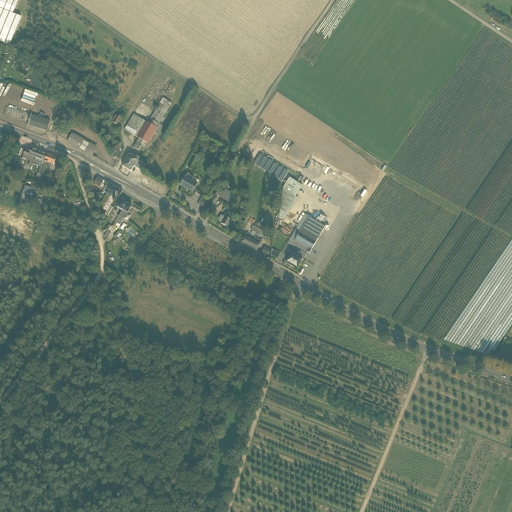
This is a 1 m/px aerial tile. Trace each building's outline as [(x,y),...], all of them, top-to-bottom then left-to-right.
[(17,5),(5,0),(0,0),(0,8),(13,14),(17,5)] [(21,17),(13,14),(0,8),(0,41),(10,46),(21,17)] [(27,70),(31,67),(26,60),(22,63),(27,70)] [(163,98),(148,123),(157,128),(154,133),(157,136),(163,126),(161,125),(167,115),(165,114),(171,103),(163,98)] [(28,125),(31,116),(32,111),(7,105),(3,120),(28,125)] [(125,130),(139,138),(148,123),(134,114),(125,130)] [(31,116),(28,125),(47,131),(50,121),(42,118),(42,116),(39,115),(38,117),(31,116)] [(112,122),(118,126),(122,119),(116,115),(112,122)] [(157,128),(148,123),(139,138),(144,141),(148,143),(154,133),(157,128)] [(72,135),(68,141),(92,155),(96,149),(72,135)] [(133,148),(138,150),(144,141),(139,138),(133,148)] [(376,169),(334,140),(322,157),(364,186),(376,169)] [(23,155),(23,156),(23,157),(24,157),(24,158),(25,158),(28,159),(26,163),(26,162),(25,164),(32,167),(33,165),(34,162),(35,159),(36,158),(36,157),(35,157),(37,150),(32,148),(27,146),(25,150),(23,155)] [(34,162),(33,165),(40,168),(38,173),(43,175),(46,169),(43,168),(45,162),(45,161),(46,158),(45,157),(47,154),(37,150),(35,157),(36,157),(36,158),(35,159),(34,162)] [(45,162),(43,168),(46,169),(48,170),(49,167),(50,167),(51,164),(54,165),(57,157),(47,154),(45,157),(46,158),(45,161),(45,162)] [(134,166),(138,160),(129,154),(122,166),(131,171),(134,166)] [(260,154),(254,164),(256,166),(263,156),(260,154)] [(265,157),(258,167),(261,169),(267,159),(265,157)] [(141,161),(138,160),(134,166),(143,172),(148,164),(142,160),(141,161)] [(269,160),(263,170),(265,172),(272,162),(269,160)] [(275,163),(268,173),(270,175),(277,165),(275,163)] [(280,167),(273,177),(276,178),(282,168),(280,167)] [(285,170),(278,180),(281,181),(287,171),(285,170)] [(181,185),(193,193),(198,184),(197,184),(191,180),(193,178),(188,175),(186,178),(185,177),(182,182),(183,182),(181,185)] [(94,183),(100,187),(102,183),(104,180),(98,177),(94,183)] [(302,186),(290,178),(283,188),(295,197),(302,186)] [(268,182),(265,186),(271,192),(274,188),(268,182)] [(104,192),(107,193),(114,198),(115,195),(119,189),(109,183),(107,186),(105,190),(104,192)] [(279,216),(284,220),(298,198),(295,197),(283,188),(279,216)] [(238,198),(225,190),(223,193),(221,196),(234,204),(238,198)] [(114,198),(107,193),(99,206),(107,211),(110,206),(114,198)] [(22,195),(21,199),(41,205),(42,201),(33,198),(22,195)] [(221,196),(220,198),(233,206),(234,204),(221,196)] [(198,204),(203,207),(207,199),(202,197),(198,204)] [(117,215),(119,216),(127,203),(122,200),(117,208),(120,210),(117,215)] [(119,216),(121,218),(124,212),(126,214),(127,214),(132,206),(127,203),(119,216)] [(289,242),(293,244),(295,240),(300,233),(309,217),(305,214),(289,242)] [(224,215),(223,217),(225,218),(222,223),(221,224),(224,225),(223,226),(226,228),(227,227),(231,220),(232,217),(229,215),(228,217),(225,215),(225,216),(224,215)] [(309,217),(300,233),(316,242),(324,228),(325,226),(309,217)] [(241,243),(248,247),(252,240),(254,237),(250,235),(246,233),(241,243)] [(316,242),(300,233),(295,240),(308,248),(306,252),(309,254),(316,242)] [(261,241),(254,237),(252,240),(248,247),(256,251),(260,244),(261,241)] [(292,245),(309,255),(309,254),(306,252),(308,248),(295,240),(293,244),(292,245)] [(262,253),(267,255),(270,250),(265,247),(262,253)] [(280,254),(275,251),(272,257),(276,260),(280,254)] [(301,251),(299,254),(300,254),(298,257),(302,259),(303,260),(306,254),(301,251)] [(296,268),(302,259),(298,257),(292,253),(292,255),(287,263),(296,268)] [(451,335),(452,345),(475,353),(477,353),(481,355),(485,355),(476,352),(476,347),(474,346),(474,340),(470,338),(469,340),(464,340),(461,339),(461,333),(458,340),(454,339),(455,336),(451,335)]
